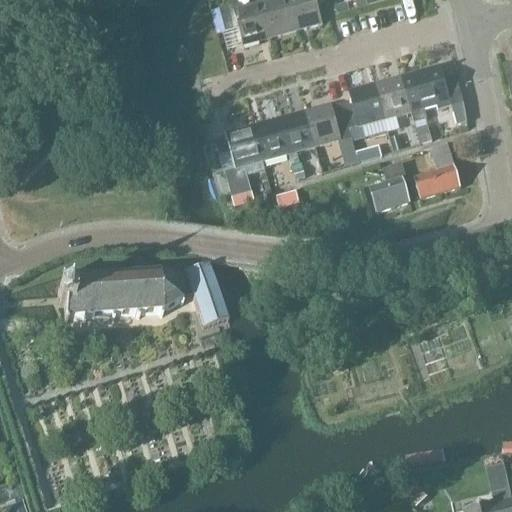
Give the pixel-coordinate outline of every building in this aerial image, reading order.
[(296,34),(286,0),(277,0),(260,5),(270,41),(296,34)] [(286,0),(296,34),(322,27),(317,7),(324,4),(323,0),(286,0)] [(357,0),(355,1),(357,11),(367,8),(364,0),(357,0)] [(243,49),(270,41),(260,5),(241,10),(240,7),(220,12),(226,34),(239,31),(243,49)] [(451,109),(441,69),(402,80),(414,126),(425,123),(427,122),(425,113),(436,110),(437,113),(451,109)] [(385,124),(411,117),(412,117),(402,80),(401,80),(375,87),(385,124)] [(359,131),(385,124),(375,87),(349,94),(351,105),(342,107),(348,131),(358,128),(359,131)] [(462,106),(451,109),(454,119),(465,116),(462,106)] [(350,140),(348,131),(342,107),(332,110),(331,108),(305,115),(314,151),(341,144),(340,143),(350,140)] [(279,122),(288,158),(314,151),(305,115),(279,122)] [(262,165),(288,158),(279,122),(253,129),(262,165)] [(414,126),(419,148),(430,144),(425,123),(414,126)] [(244,170),(262,165),(253,129),(226,137),(235,172),(224,175),(231,200),(251,195),(244,170)] [(398,140),(390,142),(392,149),(400,146),(398,140)] [(420,203),(460,191),(446,144),(429,149),(436,174),(414,181),(420,203)] [(379,150),(368,153),(371,162),(382,159),(379,150)] [(377,216),(409,206),(401,182),(404,181),(400,168),(383,173),(387,186),(370,191),(377,216)] [(303,170),(294,173),(296,182),(305,180),(303,170)] [(271,210),(254,215),(255,218),(256,222),(264,219),(277,215),(271,195),(267,196),(271,210)] [(296,195),(277,200),(280,212),(299,206),(296,195)] [(62,295),(57,296),(57,297),(57,300),(58,309),(63,309),(64,324),(66,324),(66,321),(82,320),(82,323),(85,323),(85,320),(111,318),(111,321),(114,321),(113,318),(136,317),(136,320),(139,320),(138,317),(159,315),(159,318),(162,318),(162,315),(179,305),(181,307),(183,305),(180,303),(180,302),(191,299),(196,312),(202,331),(219,326),(228,323),(208,266),(202,268),(183,274),(188,289),(180,292),(179,285),(182,283),(180,281),(179,282),(159,275),(159,273),(157,273),(157,276),(137,277),(137,274),(134,275),(134,278),(112,279),(111,276),(108,276),(109,279),(83,281),(83,278),(80,278),(80,281),(64,282),(64,279),(61,279),(61,282),(62,295)] [(494,507),(472,511),(511,511),(511,502),(510,495),(510,492),(504,468),(486,472),(492,496),(494,507)] [(414,491),(405,498),(415,509),(423,501),(414,491)] [(369,500),(359,510),(360,511),(371,511),(376,508),(369,500)]
